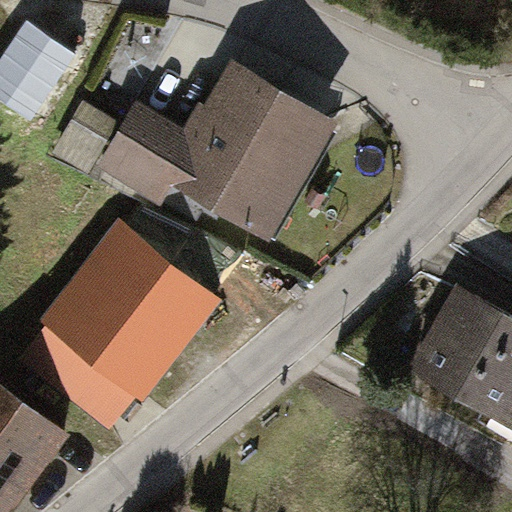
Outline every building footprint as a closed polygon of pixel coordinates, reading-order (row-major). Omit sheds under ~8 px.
[(0,91),(34,115),(83,46),(34,12),(0,59),(0,91)] [(328,136),(230,73),(187,142),(130,105),(91,166),(246,265),(328,136)] [(222,297),(132,237),(41,375),(132,435),(183,357),(222,297)] [(511,315),(463,285),(432,334),(403,379),(511,448),(511,315)] [(71,443),(0,394),(0,511),(23,511),(39,490),(71,443)]
